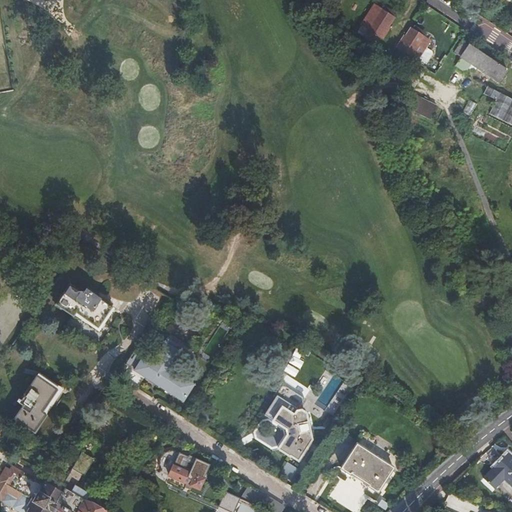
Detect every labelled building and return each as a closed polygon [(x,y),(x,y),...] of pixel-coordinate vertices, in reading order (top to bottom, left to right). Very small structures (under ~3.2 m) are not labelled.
[(384,3),(381,7),(395,16),(397,12),(384,3)] [(377,4),(371,13),(375,15),(369,25),(380,33),(387,23),(389,24),(395,16),(381,7),(377,4)] [(375,15),(371,13),(365,22),(369,25),(375,15)] [(410,26),(424,35),(426,31),(413,22),(410,26)] [(391,25),(389,24),(387,23),(380,33),(384,35),(391,25)] [(429,39),(424,35),(410,26),(405,35),(407,36),(401,46),(412,53),(418,44),(423,47),(429,39)] [(462,38),(453,52),(498,81),(507,69),(462,38)] [(417,56),(423,47),(418,44),(412,53),(417,56)] [(82,292),(85,287),(72,278),(69,283),(82,292)] [(112,305),(85,287),(82,292),(69,283),(55,304),(72,316),(75,312),(97,327),(112,305)] [(94,331),(97,327),(75,312),(72,316),(94,331)] [(155,358),(146,352),(135,368),(155,382),(156,381),(164,386),(163,387),(182,400),(193,384),(171,369),(187,345),(170,334),(155,358)] [(41,412),(57,390),(35,375),(19,398),(17,397),(15,400),(22,405),(12,419),(34,434),(46,416),(41,412)] [(279,447),(298,460),(312,439),(305,411),(295,405),(302,394),(279,379),(270,392),(273,393),(261,411),(283,425),(285,437),(279,447)] [(62,393),(57,390),(41,412),(46,416),(62,393)] [(356,445),(341,469),(377,492),(392,469),(356,445)] [(511,454),(509,452),(482,479),(495,491),(505,480),(511,486),(511,454)] [(186,463),(182,461),(180,465),(173,461),(168,474),(198,488),(209,463),(190,454),(186,463)] [(0,477),(3,479),(10,468),(6,465),(2,472),(0,475),(0,477)] [(23,493),(15,506),(24,511),(99,511),(84,502),(86,498),(65,484),(63,487),(49,478),(45,484),(34,477),(33,478),(22,471),(21,472),(13,468),(13,469),(10,468),(3,479),(12,485),(20,490),(23,493)] [(12,485),(3,479),(0,483),(0,496),(3,499),(12,485)] [(12,504),(20,490),(12,485),(3,499),(12,504)] [(275,500),(258,489),(251,500),(268,511),(275,500)] [(12,504),(15,506),(23,493),(20,490),(12,504)] [(225,491),(219,505),(233,511),(239,497),(225,491)] [(84,502),(99,511),(107,511),(108,511),(105,509),(105,506),(103,505),(88,495),(86,498),(84,502)]
